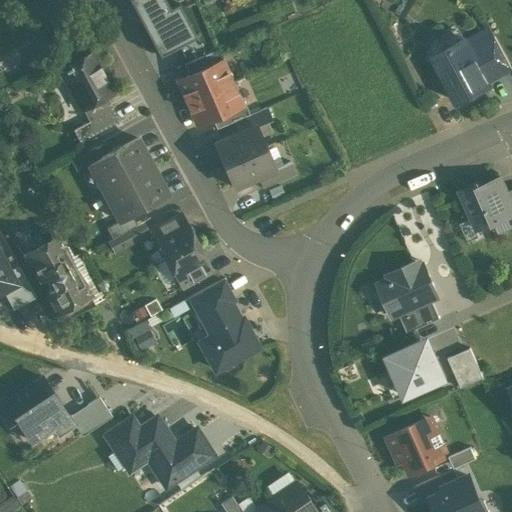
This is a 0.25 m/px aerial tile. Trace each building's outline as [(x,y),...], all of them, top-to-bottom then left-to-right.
[(129,0),(161,55),(197,36),(177,3),(170,8),(165,0),(129,0)] [(495,37),(471,50),(488,81),(511,68),(495,37)] [(465,39),(433,56),(458,102),(490,85),(471,50),(465,39)] [(217,50),(184,64),(188,75),(221,61),(217,50)] [(92,53),(60,70),(83,112),(107,99),(105,95),(113,91),(92,53)] [(188,75),(177,80),(187,102),(231,83),(221,61),(188,75)] [(231,83),(187,102),(196,124),(211,118),(240,105),(240,104),(231,83)] [(118,120),(107,99),(83,112),(88,120),(72,129),(79,141),(118,120)] [(240,105),(211,118),(216,129),(233,121),(249,114),(244,103),(240,104),(240,105)] [(249,114),(233,121),(238,133),(255,125),(255,126),(271,119),(266,107),(249,114)] [(238,133),(215,143),(224,165),(265,147),(255,126),(255,125),(238,133)] [(100,157),(89,163),(104,191),(151,166),(136,138),(100,157)] [(94,147),(70,160),(76,171),(89,163),(100,157),(94,147)] [(265,147),(224,165),(233,187),(257,177),(274,169),(274,168),(265,147)] [(274,169),(257,177),(262,188),(295,173),(290,161),(274,168),(274,169)] [(151,166),(104,191),(119,220),(130,214),(167,194),(151,166)] [(501,177),(479,187),(477,183),(461,190),(473,218),(460,223),(468,242),(481,236),(478,229),(491,223),(492,224),(511,214),(511,203),(507,192),(501,177)] [(119,220),(106,227),(111,238),(136,224),(130,214),(119,220)] [(180,214),(151,229),(166,258),(195,242),(180,214)] [(111,238),(107,240),(113,251),(147,233),(146,233),(148,232),(142,221),(136,224),(111,238)] [(90,298),(57,237),(45,243),(39,232),(20,242),(41,279),(48,276),(54,287),(48,290),(61,314),(90,298)] [(195,242),(166,258),(182,286),(211,270),(195,242)] [(0,290),(2,289),(14,283),(8,271),(0,256),(0,290)] [(417,261),(391,272),(394,279),(380,286),(392,313),(431,296),(437,293),(425,266),(420,268),(417,261)] [(13,310),(36,297),(19,265),(8,271),(14,283),(2,289),(13,310)] [(220,278),(189,295),(201,316),(229,301),(232,299),(220,278)] [(431,296),(398,310),(408,332),(440,318),(431,296)] [(104,297),(93,303),(104,323),(115,317),(104,297)] [(229,301),(201,316),(215,342),(203,348),(215,370),(258,347),(246,325),(243,326),(229,301)] [(445,378),(428,339),(388,356),(406,395),(445,378)] [(470,348),(448,357),(461,387),(484,377),(470,348)] [(68,418),(41,378),(0,405),(0,411),(8,423),(16,418),(32,442),(52,429),(68,418)] [(99,397),(68,418),(82,438),(112,417),(99,397)] [(165,487),(183,475),(166,449),(173,445),(163,431),(165,429),(157,417),(139,429),(131,418),(106,436),(116,450),(122,446),(132,461),(144,454),(165,487)] [(75,428),(68,418),(52,429),(59,439),(75,428)] [(426,419),(387,436),(395,454),(403,451),(406,459),(404,460),(410,473),(444,459),(442,454),(447,452),(438,433),(433,435),(426,419)] [(173,445),(166,449),(183,475),(213,455),(196,429),(173,445)] [(471,447),(449,457),(454,469),(476,459),(471,447)] [(449,471),(416,486),(424,503),(432,500),(432,498),(447,492),(444,486),(454,482),(449,471)] [(454,482),(444,486),(447,492),(432,498),(432,500),(437,511),(489,511),(484,501),(478,498),(468,476),(454,482)] [(295,484),(256,510),(257,511),(314,511),(310,505),(314,502),(306,489),(301,493),(295,484)] [(237,505),(241,511),(257,511),(256,510),(248,498),(237,505)] [(8,500),(0,505),(0,511),(9,511),(14,509),(8,500)]
